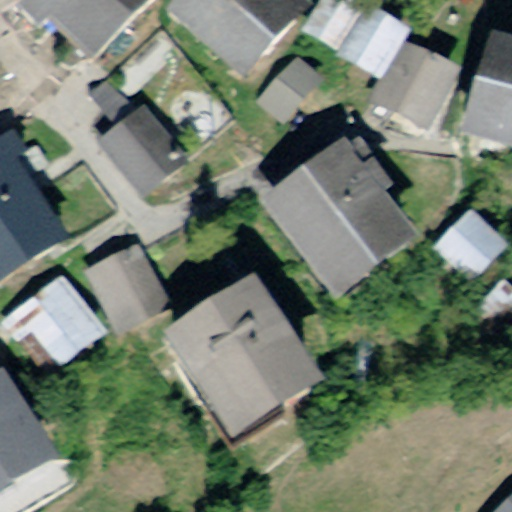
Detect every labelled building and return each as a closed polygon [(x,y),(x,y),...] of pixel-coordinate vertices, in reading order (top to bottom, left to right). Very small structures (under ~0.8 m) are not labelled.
[(92,71),(166,0),(24,0),(24,1),(92,71)] [(318,16),(296,0),(181,0),(162,25),(254,97),(318,16)] [(408,37),(339,0),(329,0),(304,46),(380,87),(408,37)] [(468,81),(408,53),(380,111),(440,139),(468,81)] [(511,59),(487,53),(460,152),(511,166),(511,59)] [(326,83),(298,58),(258,105),(286,129),(326,83)] [(193,172),(143,113),(99,149),(149,208),(193,172)] [(427,262),(343,153),(264,214),(347,322),(427,262)] [(0,311),(79,255),(11,161),(0,168),(0,311)] [(511,255),(469,220),(435,260),(479,296),(511,255)] [(135,249),(85,277),(124,345),(173,318),(135,249)] [(110,340),(58,281),(0,332),(0,333),(51,391),(110,340)] [(332,414),(254,301),(163,359),(238,469),(332,414)] [(0,511),(11,511),(69,476),(9,382),(0,387),(0,511)] [(511,511),(511,502),(503,511),(511,511)]
